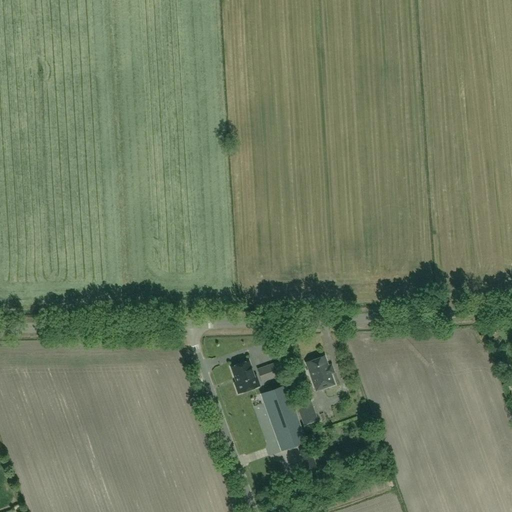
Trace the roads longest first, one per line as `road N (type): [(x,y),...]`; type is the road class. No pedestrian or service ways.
road 1 (unclassified): [(187,323),(511,306)]
road 2 (unclassified): [(187,323),(254,511)]
road 3 (unclassified): [(0,328),(187,323)]
